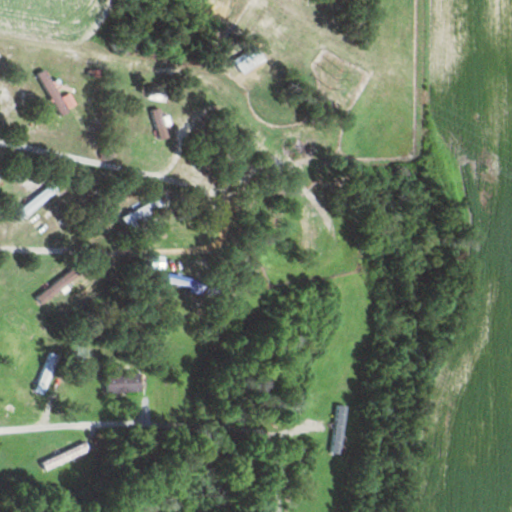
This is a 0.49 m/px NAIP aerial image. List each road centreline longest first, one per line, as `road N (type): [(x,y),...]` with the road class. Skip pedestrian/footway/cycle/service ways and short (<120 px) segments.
road 1 (residential): [(0,144),(180,179),(206,194),(235,233)]
road 2 (residential): [(0,247),(205,249),(235,233)]
road 3 (residential): [(211,411),(176,425),(0,428)]
